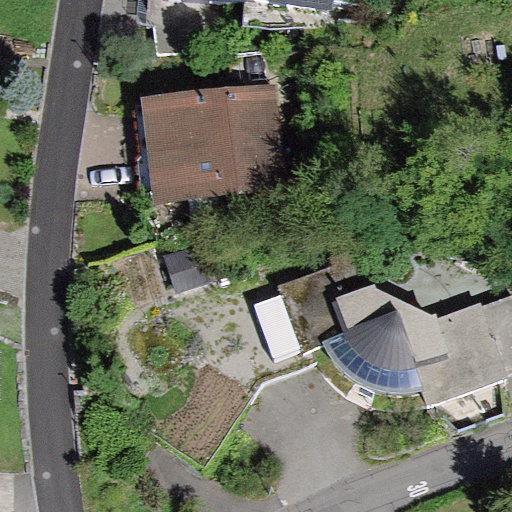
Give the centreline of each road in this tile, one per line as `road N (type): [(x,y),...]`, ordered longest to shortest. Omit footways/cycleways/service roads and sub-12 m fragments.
road 1 (residential): [(63,511),(50,307),(82,0)]
road 2 (residential): [(511,447),(334,511)]
